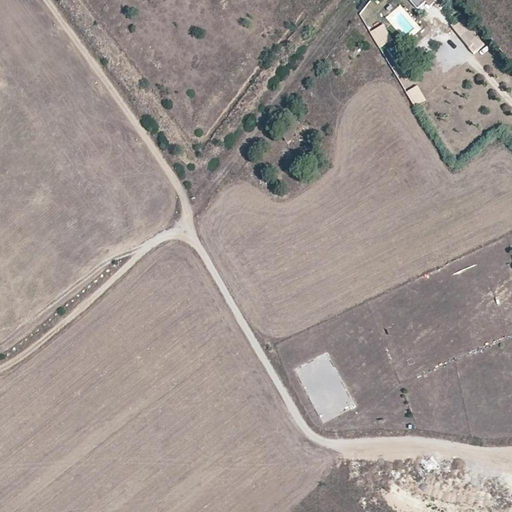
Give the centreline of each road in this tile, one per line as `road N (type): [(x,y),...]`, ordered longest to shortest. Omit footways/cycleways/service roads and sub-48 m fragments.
road 1 (track): [(189,216),(293,410),(315,436),(511,461)]
road 2 (track): [(189,216),(241,164),(364,0)]
road 3 (track): [(189,216),(181,185),(58,0)]
road 4 (track): [(0,367),(189,216)]
